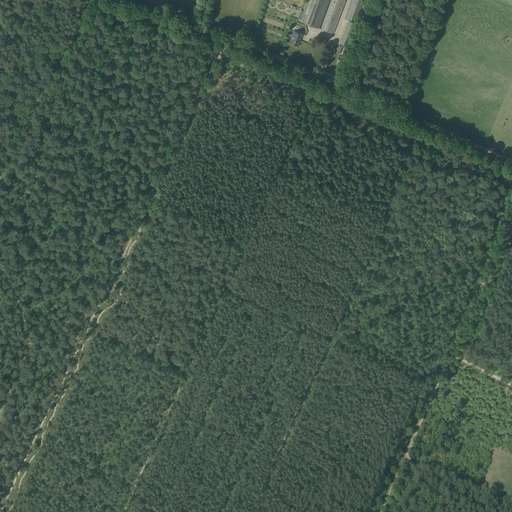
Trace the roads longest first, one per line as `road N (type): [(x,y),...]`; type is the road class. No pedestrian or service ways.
road 1 (track): [(224,285),(437,382)]
road 2 (track): [(372,100),(511,161)]
road 3 (track): [(511,218),(450,355)]
road 4 (track): [(0,408),(28,345),(17,300),(0,279)]
